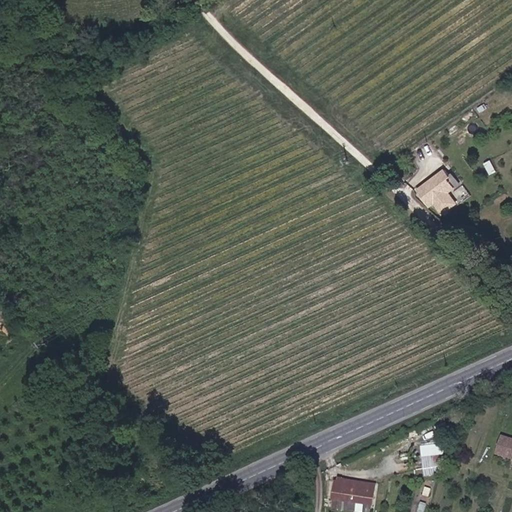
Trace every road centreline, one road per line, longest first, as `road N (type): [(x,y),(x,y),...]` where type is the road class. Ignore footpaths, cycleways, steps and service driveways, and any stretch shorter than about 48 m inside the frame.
road 1 (unknown): [(511,292),(277,81),(201,0)]
road 2 (primary): [(177,511),(511,360)]
